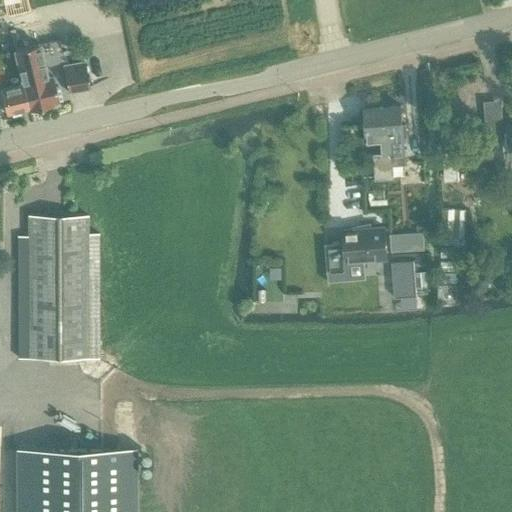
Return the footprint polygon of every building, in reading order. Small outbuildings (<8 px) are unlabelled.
[(27,0),(2,0),(6,15),(29,10),(27,0)] [(19,74),(27,108),(28,110),(53,104),(52,102),(58,101),(52,76),(46,77),(43,64),(43,62),(39,43),(37,44),(13,49),(19,74)] [(88,87),(84,63),(67,66),(63,66),(67,91),(88,87)] [(11,85),(0,87),(0,91),(5,113),(27,108),(19,74),(9,77),(11,85)] [(401,105),(383,107),(386,139),(392,138),(393,153),(391,153),(392,164),(405,163),(403,138),(401,105)] [(383,107),(365,108),(367,141),(381,140),(382,154),(378,154),(378,155),(379,164),(375,165),(376,179),(392,178),(391,164),(392,164),(391,153),(393,153),(392,138),(386,139),(383,107)] [(464,153),(445,154),(447,179),(459,178),(458,165),(489,163),(490,172),(504,171),(502,150),(509,149),(508,139),(502,139),(487,140),(487,145),(463,147),(464,153)] [(444,209),(442,245),(465,246),(466,210),(444,209)] [(28,237),(18,237),(19,359),(99,359),(98,234),(87,234),(87,232),(87,216),(28,216),(28,237)] [(325,243),(327,275),(328,275),(328,273),(347,271),(347,261),(386,258),(384,227),(370,228),(370,223),(369,223),(369,228),(343,230),(344,244),(326,245),(326,243),(325,243)] [(402,234),(391,234),(392,252),(403,251),(402,234)] [(441,248),(441,258),(454,258),(454,249),(441,248)] [(413,260),(391,261),(394,297),(416,296),(413,260)] [(440,262),(440,272),(453,272),(453,262),(440,262)] [(415,273),(416,288),(425,287),(424,272),(415,273)] [(456,273),(441,273),(441,283),(456,283),(456,273)] [(457,303),(457,286),(438,286),(438,305),(447,305),(457,305),(457,303)] [(116,449),(18,448),(18,511),(132,511),(133,449),(116,449)]
